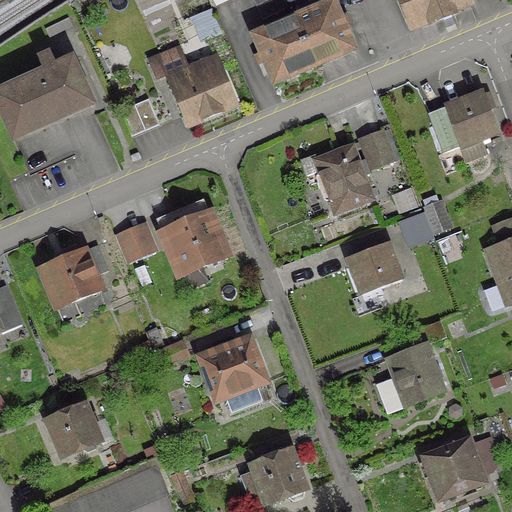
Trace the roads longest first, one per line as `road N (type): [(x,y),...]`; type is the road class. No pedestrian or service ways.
road 1 (residential): [(214,158),(346,511)]
road 2 (residential): [(214,158),(484,44)]
road 3 (residential): [(0,246),(214,158)]
